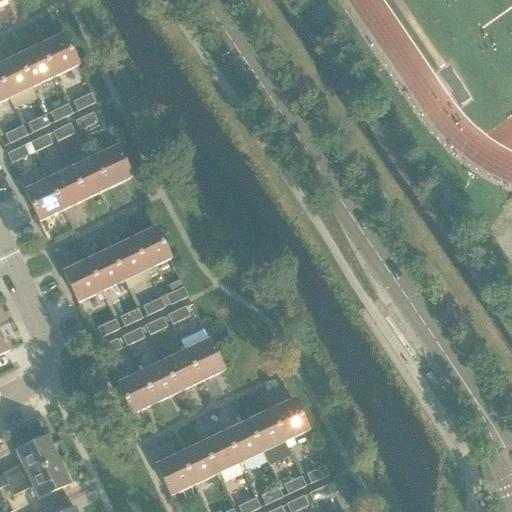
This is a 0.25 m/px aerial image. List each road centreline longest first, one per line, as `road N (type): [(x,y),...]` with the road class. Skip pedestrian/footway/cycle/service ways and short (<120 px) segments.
road 1 (secondary): [(203,0),(471,395)]
road 2 (unclassified): [(0,401),(25,389),(43,360),(39,324),(0,244)]
road 3 (secondary): [(471,395),(511,507)]
